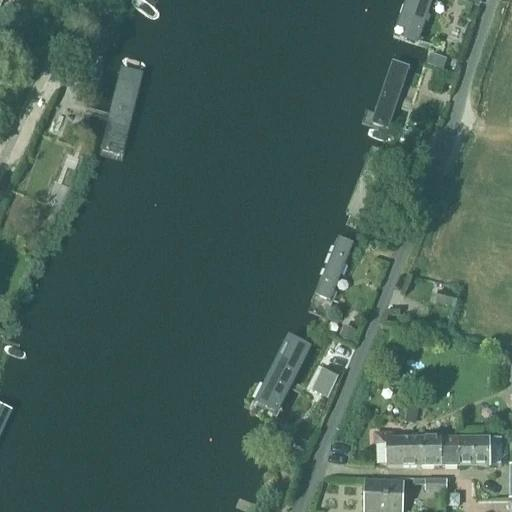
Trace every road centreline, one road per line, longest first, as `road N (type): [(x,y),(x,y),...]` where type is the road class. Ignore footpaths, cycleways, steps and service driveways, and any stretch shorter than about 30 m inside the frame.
road 1 (unclassified): [(299,511),(454,115),(489,0)]
road 2 (unclassified): [(0,179),(85,0)]
